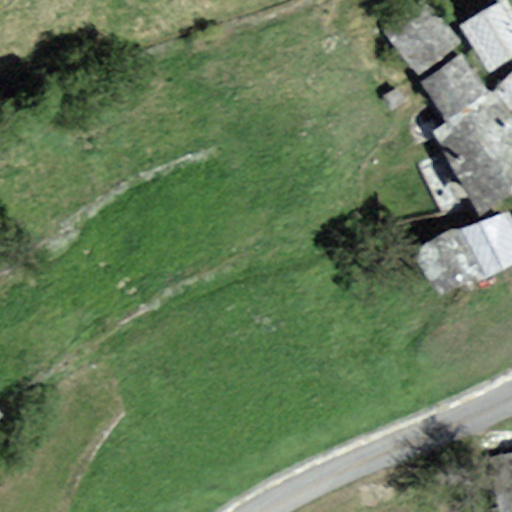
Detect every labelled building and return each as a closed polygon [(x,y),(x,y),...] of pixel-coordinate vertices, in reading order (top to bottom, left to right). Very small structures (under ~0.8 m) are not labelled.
[(416,57),(457,37),(439,0),(431,0),(396,18),(416,57)] [(511,116),(511,86),(496,69),(466,98),(497,131),(511,116)] [(511,131),(479,158),(511,198),(511,131)] [(39,425),(2,379),(0,380),(0,447),(5,453),(39,425)] [(511,511),(511,450),(489,453),(497,511),(511,511)]
